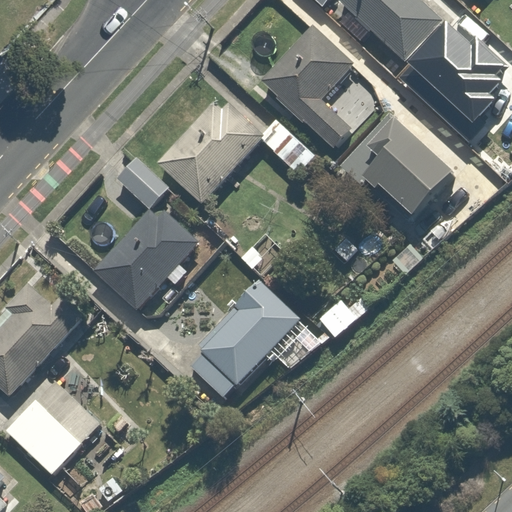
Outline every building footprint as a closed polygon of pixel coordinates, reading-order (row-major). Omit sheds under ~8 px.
[(339,0),(351,10),(340,22),(358,39),(367,30),(370,32),(372,30),(406,61),(445,20),(423,0),(339,0)] [(469,44),(448,25),(410,67),(471,123),(494,98),(489,94),(502,80),(498,77),(507,66),(476,38),(469,44)] [(352,69),(311,29),(259,83),(334,155),(355,133),(321,101),(352,69)] [(196,111),(202,117),(160,163),(206,206),(267,139),(221,96),(212,105),(206,100),(196,111)] [(379,164),(359,182),(374,199),(381,192),(406,220),(449,181),(394,121),(365,149),(379,164)] [(317,154),(294,133),(276,154),(299,174),(317,154)] [(136,158),(117,180),(149,208),(96,266),(139,306),(197,243),(161,210),(176,193),(136,158)] [(423,261),(409,247),(392,264),(406,278),(423,261)] [(86,319),(38,276),(0,319),(0,386),(15,400),(86,319)] [(262,362),(269,369),(281,358),(273,350),(292,332),(295,336),(304,327),(259,281),(242,298),(245,301),(199,347),(204,352),(186,369),(220,403),(262,362)] [(342,302),(320,322),(337,340),(370,311),(359,299),(348,308),(342,302)] [(105,426),(61,383),(9,436),(53,479),(105,426)] [(0,511),(8,505),(0,498),(0,486),(9,477),(0,468),(0,511)]
